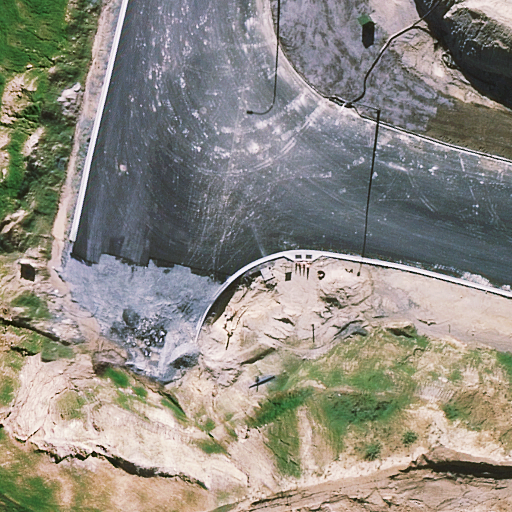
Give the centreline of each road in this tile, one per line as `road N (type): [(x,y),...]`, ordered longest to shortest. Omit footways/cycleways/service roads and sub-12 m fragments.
road 1 (unclassified): [(47,511),(90,405),(163,140)]
road 2 (unclassified): [(195,0),(163,140)]
